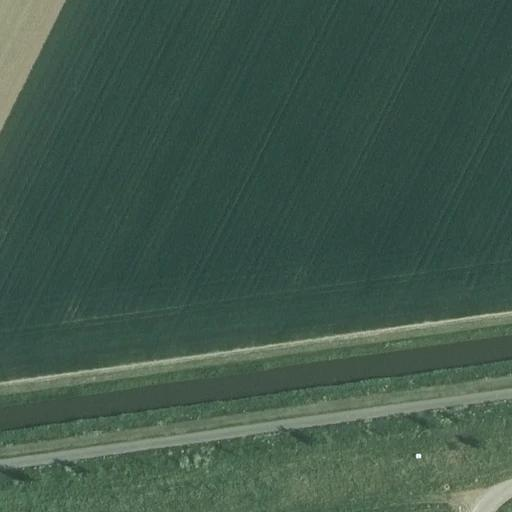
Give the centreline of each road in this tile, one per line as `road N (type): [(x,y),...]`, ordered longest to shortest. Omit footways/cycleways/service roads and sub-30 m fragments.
road 1 (unclassified): [(511,391),(0,470)]
road 2 (track): [(511,486),(332,511)]
